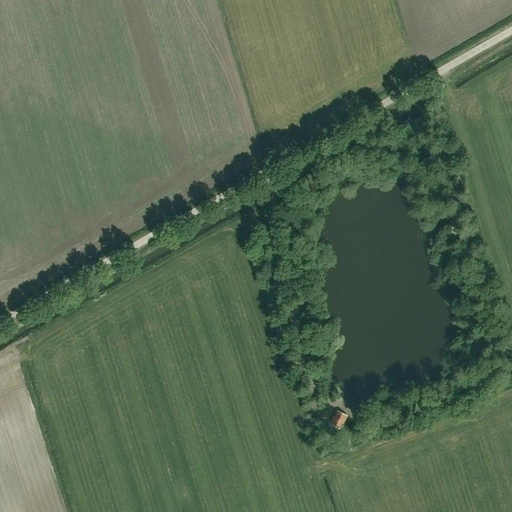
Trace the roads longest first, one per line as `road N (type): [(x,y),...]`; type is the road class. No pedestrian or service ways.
road 1 (unclassified): [(0,322),(511,29)]
road 2 (track): [(264,172),(274,194),(265,224),(324,400)]
